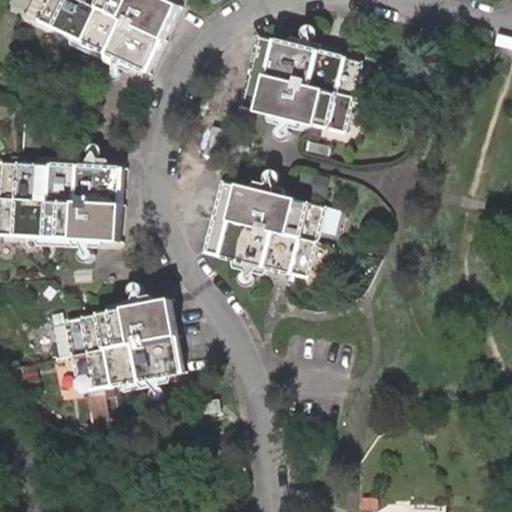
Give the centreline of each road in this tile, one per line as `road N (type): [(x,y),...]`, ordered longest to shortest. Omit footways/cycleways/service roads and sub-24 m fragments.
road 1 (residential): [(268,502),(247,358),(179,258),(154,138),(161,92),(183,54),(266,0)]
road 2 (track): [(511,75),(470,203),(468,257),(474,312),(511,390)]
